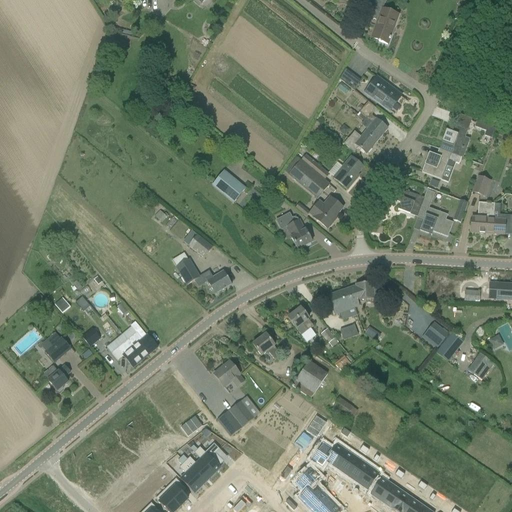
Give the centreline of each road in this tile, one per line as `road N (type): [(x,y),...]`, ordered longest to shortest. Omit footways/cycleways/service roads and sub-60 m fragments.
road 1 (tertiary): [(42,460),(238,302),(279,282),(359,262)]
road 2 (unclassified): [(359,262),(364,212),(435,95),(367,56),(298,0)]
road 3 (tertiary): [(359,262),(511,266)]
